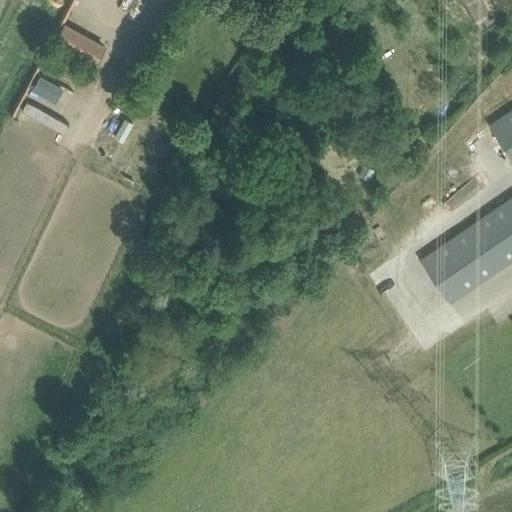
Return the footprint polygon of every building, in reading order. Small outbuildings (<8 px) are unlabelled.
[(166,11),(160,21),(170,27),(175,16),(166,11)] [(60,31),(54,42),(95,65),(105,47),(86,36),(82,44),(60,31)] [(124,72),(119,81),(134,89),(145,69),(135,64),(130,75),(124,72)] [(456,235),(420,259),(450,300),(511,258),(511,110),(490,125),(511,157),(511,197),(493,210),(456,235)] [(511,304),(511,302),(492,316),(499,325),(511,315),(511,304)]
